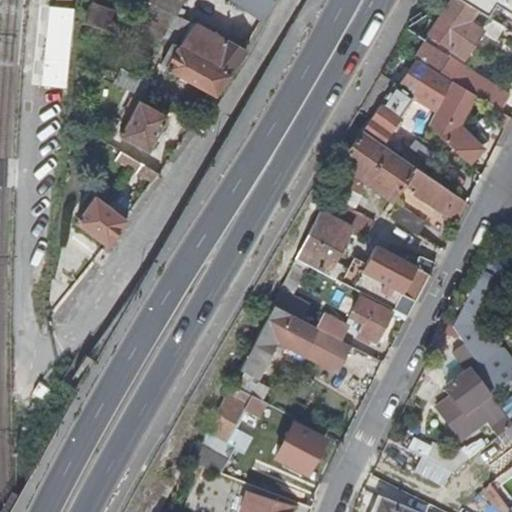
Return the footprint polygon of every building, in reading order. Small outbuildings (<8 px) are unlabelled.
[(161,43),(177,17),(177,16),(184,0),(146,0),(130,39),(158,49),(161,43)] [(230,0),(262,21),(274,0),(230,0)] [(494,39),(503,26),(488,17),(460,0),(450,0),(429,34),(464,57),(480,32),(494,39)] [(511,0),(460,0),(488,17),(495,3),(511,13),(511,0)] [(111,21),(91,16),(90,37),(106,41),(109,31),(111,21)] [(177,17),(161,43),(175,50),(177,51),(230,76),(246,52),(244,52),(194,25),(177,17)] [(414,57),(417,59),(452,81),(471,93),(497,110),(499,110),(509,94),(450,58),(446,63),(421,46),(414,57)] [(177,51),(175,50),(164,73),(216,97),(230,76),(177,51)] [(369,118),(361,130),(383,145),(412,98),(435,111),(452,81),(417,59),(399,86),(393,82),(369,118)] [(120,71),(113,86),(142,98),(148,83),(120,71)] [(428,124),(471,166),(481,151),(454,124),(471,93),(452,81),(435,111),(428,124)] [(149,152),(165,118),(138,103),(132,100),(123,119),(129,122),(121,137),(149,152)] [(497,122),(507,127),(511,118),(499,110),(497,110),(494,116),(499,119),(497,122)] [(415,193),(457,221),(467,201),(383,145),(361,130),(340,161),(395,197),(407,178),(418,186),(415,193)] [(115,161),(134,173),(139,164),(120,153),(115,161)] [(134,173),(153,184),(159,176),(139,164),(134,173)] [(337,171),(330,194),(354,206),(363,187),(337,171)] [(321,211),(352,228),(367,236),(374,222),(328,197),(321,211)] [(95,199),(85,215),(84,229),(108,247),(127,220),(95,199)] [(391,222),(417,237),(424,223),(399,207),(391,222)] [(296,258),(327,274),(352,228),(321,211),(296,258)] [(352,287),(407,316),(429,275),(374,247),(352,287)] [(391,312),(360,295),(349,314),(364,322),(357,335),(367,342),(370,337),(376,341),(391,312)] [(272,303),(237,369),(252,377),(272,342),(274,343),(276,340),(336,373),(351,345),(341,340),(290,313),(272,303)] [(322,312),(315,326),(341,340),(348,326),(322,312)] [(478,361),(490,353),(474,329),(461,337),(478,361)] [(477,364),(463,343),(452,352),(466,373),(444,390),(463,416),(490,395),(489,395),(472,371),(470,370),(477,364)] [(472,371),(489,395),(499,386),(482,363),(472,371)] [(251,395),(261,400),(269,385),(252,377),(237,369),(230,383),(251,395)] [(205,428),(223,438),(240,407),(244,410),(251,395),(230,383),(205,428)] [(258,418),(266,403),(261,400),(251,395),(244,410),(258,418)] [(296,425),(322,439),(325,434),(299,420),(296,425)] [(276,458),(307,473),(323,439),(322,439),(296,425),(292,423),(276,458)] [(205,428),(197,444),(223,458),(232,442),(223,438),(205,428)] [(426,459),(431,450),(397,432),(392,442),(426,459)] [(223,458),(197,444),(188,463),(216,473),(223,458)] [(261,495),(255,511),(270,511),(274,500),(261,495)] [(373,511),(409,511),(379,499),(373,511)] [(292,511),(294,507),(274,500),(270,511),(292,511)]
